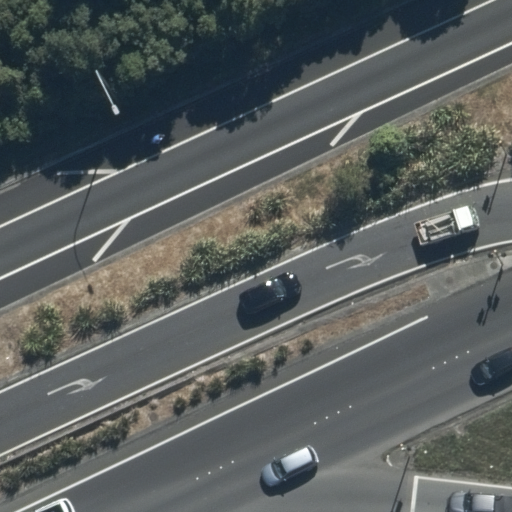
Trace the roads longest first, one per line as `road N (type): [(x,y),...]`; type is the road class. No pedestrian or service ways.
road 1 (trunk): [(0,254),(511,17)]
road 2 (trunk): [(0,429),(341,268),(455,225),(511,215)]
road 3 (trunk): [(511,330),(140,511)]
